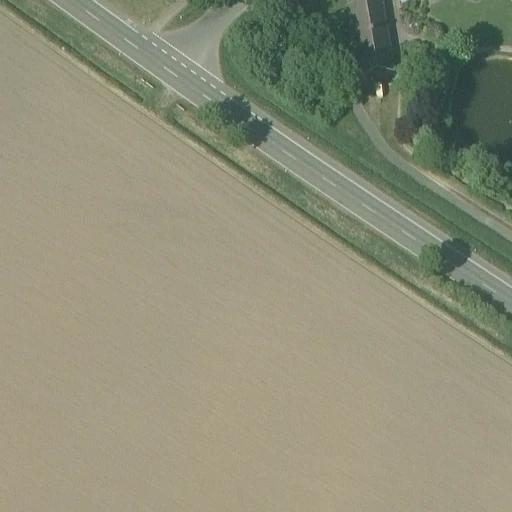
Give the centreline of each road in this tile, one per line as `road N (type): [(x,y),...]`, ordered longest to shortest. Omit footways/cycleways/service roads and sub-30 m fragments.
road 1 (secondary): [(511,306),(174,78)]
road 2 (unclassified): [(269,0),(312,39),(393,163),(511,239)]
road 3 (secondary): [(174,78),(68,0)]
